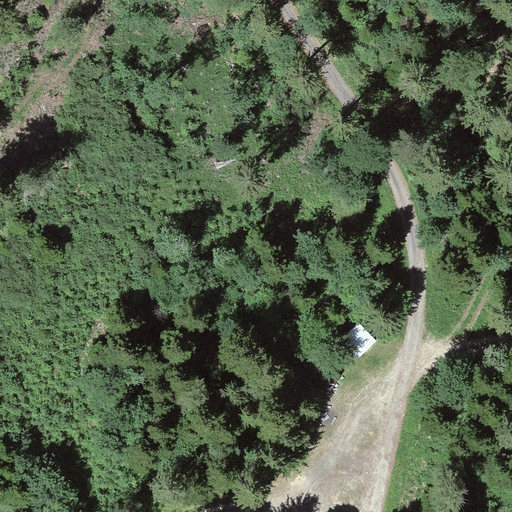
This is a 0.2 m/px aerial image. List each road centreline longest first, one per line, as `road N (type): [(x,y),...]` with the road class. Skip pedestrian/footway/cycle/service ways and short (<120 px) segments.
road 1 (track): [(407,365),(423,297),(405,196),(281,0)]
road 2 (track): [(223,511),(305,475),(362,426),(407,365)]
road 3 (track): [(372,511),(407,365)]
